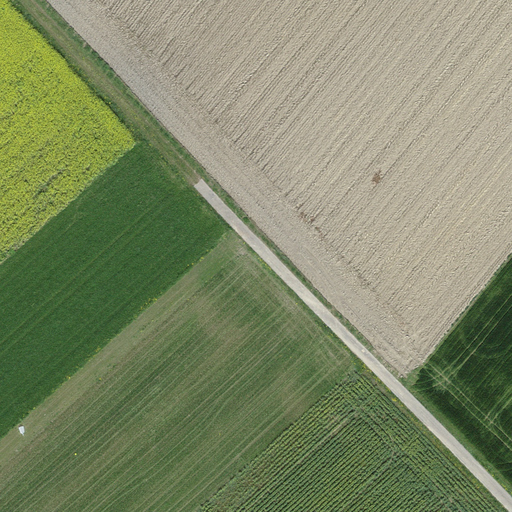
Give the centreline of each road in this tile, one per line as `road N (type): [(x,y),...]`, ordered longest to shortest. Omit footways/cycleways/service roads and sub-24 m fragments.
road 1 (residential): [(195,183),(511,505)]
road 2 (track): [(26,0),(195,183)]
